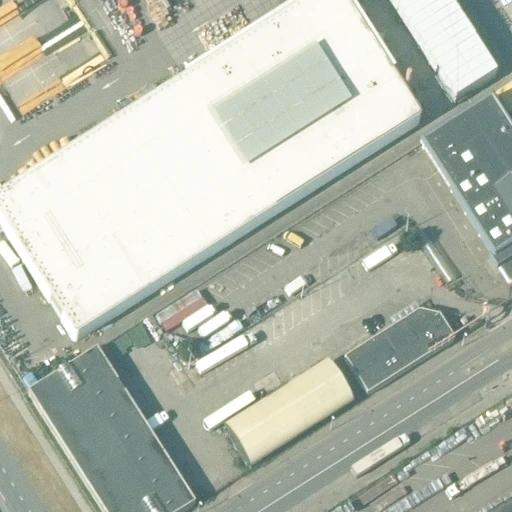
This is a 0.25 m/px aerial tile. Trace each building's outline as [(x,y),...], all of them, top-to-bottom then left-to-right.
[(308,0),(181,81),(183,83),(0,199),(0,231),(70,342),(71,343),(72,343),(73,344),(74,344),(76,343),(416,127),(417,127),(417,126),(417,125),(417,124),(389,80),(392,78),(376,53),(380,50),(382,40),(372,37),(368,40),(342,0),(308,0)] [(442,0),(385,0),(453,106),(494,80),(442,0)] [(511,139),(489,103),(418,148),(418,149),(417,149),(417,150),(417,151),(487,261),(486,262),(494,275),(498,273),(506,286),(511,286),(511,139)] [(342,362),(365,399),(452,344),(437,320),(417,315),(342,362)] [(26,397),(98,511),(186,511),(192,508),(94,353),(26,397)] [(247,468),(353,408),(329,366),(223,426),(247,468)]
